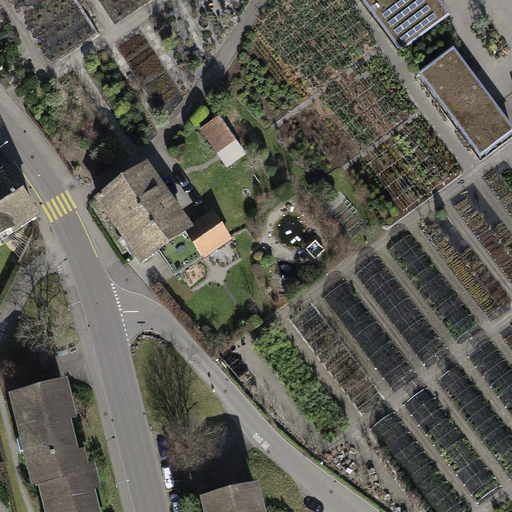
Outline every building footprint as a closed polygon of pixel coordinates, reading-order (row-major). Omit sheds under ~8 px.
[(439,0),(360,0),(404,55),(453,16),(439,0)] [(511,138),(511,128),(455,51),(421,77),(482,160),(511,138)] [(200,125),(231,162),(250,147),(220,110),(200,125)] [(0,169),(0,243),(37,220),(4,167),(0,169)] [(147,172),(98,205),(142,270),(162,256),(175,275),(227,241),(211,218),(188,233),(147,172)] [(15,357),(25,396),(56,388),(47,349),(15,357)] [(64,386),(56,388),(25,396),(14,398),(24,438),(22,439),(25,453),(27,452),(36,488),(42,486),(42,485),(79,476),(78,474),(61,405),(68,403),(64,386)] [(94,511),(85,473),(78,474),(79,476),(42,485),(42,486),(48,511),(94,511)] [(258,511),(251,485),(203,498),(207,511),(258,511)]
